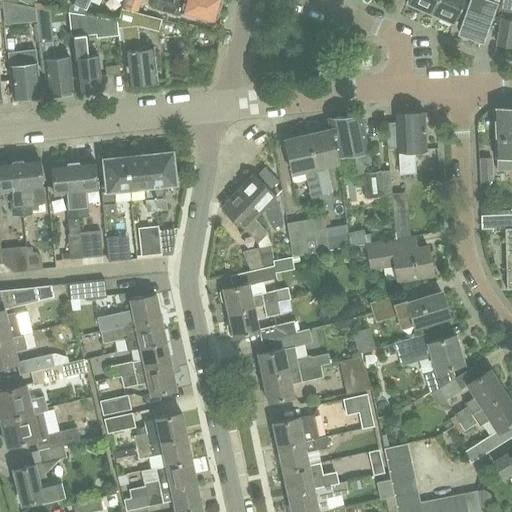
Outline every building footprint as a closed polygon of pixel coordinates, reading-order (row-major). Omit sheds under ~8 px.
[(17,2),(3,0),(1,0),(4,24),(37,20),(36,6),(17,2)] [(71,0),(71,1),(88,8),(91,0),(71,0)] [(141,0),(129,0),(126,8),(137,12),(141,0)] [(158,0),(156,9),(194,19),(195,16),(214,21),(218,8),(220,9),(221,0),(158,0)] [(435,0),(407,0),(409,1),(407,4),(421,10),(422,7),(431,11),(435,0)] [(453,20),(454,21),(463,0),(435,0),(431,11),(439,14),(438,17),(452,23),(453,20)] [(490,0),(470,0),(459,31),(468,34),(467,37),(476,40),(477,37),(481,39),(495,2),(490,0)] [(511,12),(511,0),(500,0),(497,10),(511,12)] [(36,6),(37,20),(40,42),(42,72),(46,72),(48,92),(56,91),(57,96),(72,94),(71,89),(73,89),(69,56),(54,58),(49,8),(36,6)] [(140,49),(137,25),(156,30),(160,18),(120,8),(118,24),(118,28),(122,27),(128,83),(157,80),(153,48),(140,49)] [(116,20),(69,11),(74,58),(75,58),(79,89),(88,88),(90,90),(96,89),(98,87),(101,86),(98,55),(88,56),(85,35),(96,34),(96,37),(118,35),(116,20)] [(511,19),(502,18),(497,43),(511,45),(511,19)] [(40,95),(36,63),(35,50),(8,52),(13,98),(40,95)] [(511,107),(494,108),(497,171),(511,169),(511,107)] [(415,172),(414,150),(426,150),(424,112),(396,113),(396,122),(385,122),(387,146),(397,146),(398,151),(399,151),(400,173),(415,172)] [(361,114),(328,118),(330,129),(337,155),(356,153),(360,174),(364,174),(366,196),(390,194),(389,170),(372,170),(369,150),(365,150),(361,114)] [(330,129),(308,134),(322,194),(330,192),(324,165),(339,162),(337,155),(330,129)] [(308,134),(284,139),(292,173),(307,169),(314,196),(322,194),(308,134)] [(161,152),(151,153),(155,198),(156,198),(157,210),(167,209),(164,184),(176,183),(174,167),(178,167),(176,150),(172,151),(171,147),(160,149),(161,152)] [(139,151),(127,152),(130,188),(145,186),(148,211),(157,210),(156,198),(155,198),(151,153),(140,154),(139,151)] [(104,216),(117,215),(114,189),(130,188),(127,152),(113,154),(113,157),(103,158),(106,185),(101,185),(104,216)] [(38,157),(18,159),(23,214),(47,211),(44,187),(42,188),(38,157)] [(80,161),(73,161),(78,216),(89,215),(86,191),(98,190),(94,159),(90,160),(88,158),(82,158),(80,161)] [(18,159),(0,161),(0,191),(11,191),(13,215),(23,214),(18,159)] [(55,163),(51,164),(54,194),(65,193),(69,235),(68,235),(70,259),(83,258),(80,232),(79,223),(78,216),(73,161),(65,162),(65,160),(55,161),(55,163)] [(252,173),(237,190),(260,212),(266,205),(274,228),(284,222),(276,197),(277,196),(252,173)] [(237,190),(221,207),(259,242),(269,232),(255,218),(260,212),(237,190)] [(404,195),(390,196),(394,238),(408,236),(404,195)] [(511,214),(481,216),(481,228),(511,227),(511,214)] [(325,215),(286,221),(291,256),(329,250),(327,234),(325,215)] [(161,254),(159,230),(158,226),(138,228),(141,256),(161,254)] [(159,230),(161,254),(161,256),(173,255),(177,228),(159,230)] [(102,256),(100,236),(100,230),(80,232),(83,258),(102,256)] [(347,231),(327,234),(329,250),(350,246),(347,231)] [(131,259),(130,247),(119,248),(118,237),(106,238),(108,261),(131,259)] [(428,246),(399,251),(397,238),(366,243),(370,268),(394,264),(397,280),(432,273),(428,246)] [(244,250),(253,272),(275,267),(271,244),(260,246),(244,250)] [(26,245),(1,248),(3,262),(13,272),(28,271),(26,248),(26,245)] [(32,248),(26,248),(28,271),(42,269),(41,256),(37,253),(33,253),(32,248)] [(223,302),(225,302),(228,312),(254,306),(264,304),(278,301),(289,299),(287,287),(275,289),(273,279),(277,278),(275,267),(253,272),(255,282),(223,288),(223,290),(221,290),(219,292),(221,301),(223,302)] [(70,299),(106,296),(104,279),(68,283),(70,299)] [(9,307),(38,300),(35,287),(5,289),(9,307)] [(375,322),(409,311),(414,326),(449,316),(441,291),(396,305),(393,295),(369,303),(375,322)] [(135,323),(161,317),(156,294),(130,300),(132,312),(98,320),(100,330),(135,323)] [(280,313),(278,301),(264,304),(266,316),(280,313)] [(233,336),(257,331),(259,341),(294,333),(292,321),(259,328),(254,306),(228,312),(230,323),(228,324),(227,326),(228,334),(231,336),(233,336)] [(0,339),(20,334),(15,312),(6,314),(5,309),(0,309),(0,339)] [(140,347),(166,341),(161,317),(135,323),(100,330),(103,342),(126,337),(129,349),(140,347)] [(454,334),(427,343),(424,333),(386,345),(389,355),(395,353),(395,355),(417,348),(420,359),(431,356),(436,370),(424,373),(430,393),(454,378),(451,367),(463,363),(454,334)] [(20,334),(0,339),(0,366),(18,362),(15,352),(26,349),(23,334),(20,335),(20,334)] [(171,365),(166,341),(140,347),(142,358),(110,365),(113,377),(121,375),(171,365)] [(293,346),(257,353),(262,377),(320,365),(330,363),(328,353),(310,357),(310,355),(296,358),(293,346)] [(21,374),(32,371),(70,362),(68,356),(56,353),(50,354),(18,362),(21,374)] [(359,356),(338,361),(344,394),(370,389),(359,356)] [(70,362),(32,371),(35,383),(87,370),(84,358),(70,362)] [(147,382),(150,394),(176,389),(171,365),(121,375),(123,387),(147,382)] [(320,365),(262,377),(267,401),(293,396),(291,383),(322,376),(320,365)] [(466,406),(454,414),(460,422),(505,393),(489,369),(467,383),(475,396),(464,403),(466,406)] [(454,378),(430,393),(438,404),(462,388),(454,378)] [(26,384),(0,390),(0,417),(0,419),(32,411),(32,409),(37,408),(38,411),(42,410),(42,408),(46,408),(43,396),(29,399),(26,384)] [(128,393),(100,400),(104,415),(131,409),(128,393)] [(479,426),(490,419),(497,430),(498,432),(509,425),(511,422),(511,404),(505,393),(460,422),(465,430),(477,423),(479,426)] [(367,394),(344,399),(347,414),(358,412),(362,428),(374,426),(367,394)] [(32,411),(0,419),(7,446),(39,439),(33,413),(38,411),(37,408),(32,409),(32,411)] [(186,435),(181,412),(155,418),(160,441),(186,435)] [(136,428),(132,413),(105,419),(109,435),(136,428)] [(298,417),(272,423),(277,446),(318,437),(313,414),(298,418),(298,417)] [(51,447),(63,444),(79,440),(76,429),(48,436),(51,447)] [(148,432),(133,435),(136,446),(150,443),(148,432)] [(165,465),(191,459),(186,435),(160,441),(150,443),(136,446),(139,458),(153,455),(153,454),(162,452),(165,465)] [(327,435),(318,437),(277,446),(282,469),(308,464),(319,462),(316,449),(330,446),(327,435)] [(495,447),(488,436),(463,452),(470,463),(495,447)] [(97,442),(92,439),(86,449),(96,456),(100,450),(103,446),(97,442)] [(62,476),(56,477),(44,480),(41,468),(52,463),(51,460),(66,457),(63,444),(51,447),(39,450),(41,462),(13,469),(21,505),(42,500),(42,502),(66,496),(62,476)] [(384,449),(386,461),(410,456),(408,444),(384,449)] [(114,460),(137,455),(137,452),(136,448),(113,453),(113,455),(114,460)] [(511,457),(510,459),(507,454),(494,462),(503,476),(511,470),(511,457)] [(389,473),(413,468),(410,456),(386,461),(389,473)] [(165,465),(156,467),(158,479),(144,482),(145,486),(129,489),(131,497),(139,495),(146,494),(196,483),(191,459),(165,465)] [(383,473),(381,463),(371,465),(373,475),(383,473)] [(308,464),(282,469),(287,493),(338,482),(336,471),(311,476),(308,464)] [(390,478),(391,484),(415,479),(413,468),(389,473),(390,478)] [(378,498),(393,494),(391,484),(390,478),(374,482),(378,498)] [(394,496),(418,491),(415,479),(391,484),(393,494),(394,496)] [(346,481),(338,482),(287,493),(291,511),(313,511),(329,508),(327,497),(348,492),(346,481)] [(172,499),(175,511),(201,505),(196,483),(146,494),(149,505),(163,502),(163,501),(172,499)] [(481,511),(477,490),(465,493),(469,511),(481,511)] [(394,496),(396,508),(419,503),(420,503),(420,502),(418,491),(394,496)] [(454,495),(457,511),(469,511),(465,493),(454,495)] [(397,511),(397,509),(396,507),(394,495),(393,494),(385,496),(388,511),(397,511)] [(139,495),(131,497),(123,499),(125,511),(142,507),(139,495)] [(457,511),(454,495),(442,498),(445,511),(457,511)] [(100,497),(73,504),(74,511),(89,511),(103,509),(100,497)] [(430,500),(432,511),(445,511),(442,498),(430,500)] [(397,511),(432,511),(430,500),(420,502),(420,503),(419,503),(396,508),(397,511)]
